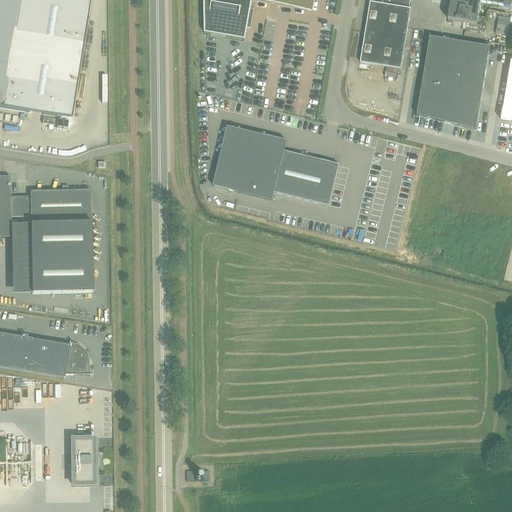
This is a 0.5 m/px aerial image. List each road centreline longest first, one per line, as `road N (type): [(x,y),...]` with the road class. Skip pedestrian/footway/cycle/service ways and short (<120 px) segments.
road 1 (secondary): [(164,511),(157,0)]
road 2 (unclassified): [(511,161),(330,114),(349,0)]
